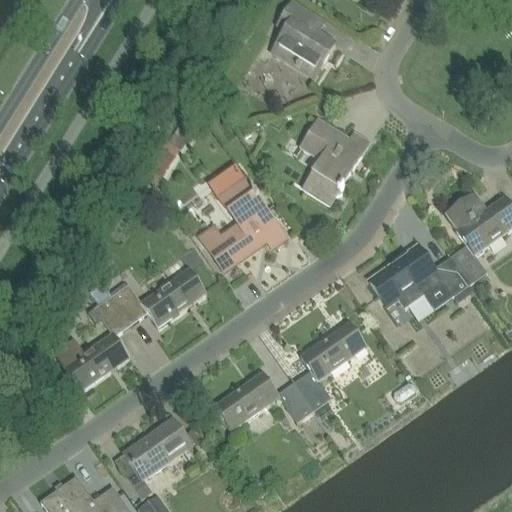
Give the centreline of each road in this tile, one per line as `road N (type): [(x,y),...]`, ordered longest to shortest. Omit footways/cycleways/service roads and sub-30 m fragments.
road 1 (residential): [(20,479),(346,248),(428,126)]
road 2 (secondary): [(0,190),(119,0)]
road 3 (residential): [(428,126),(394,102),(385,83),(392,52),(425,0)]
road 4 (secondary): [(75,0),(0,121)]
